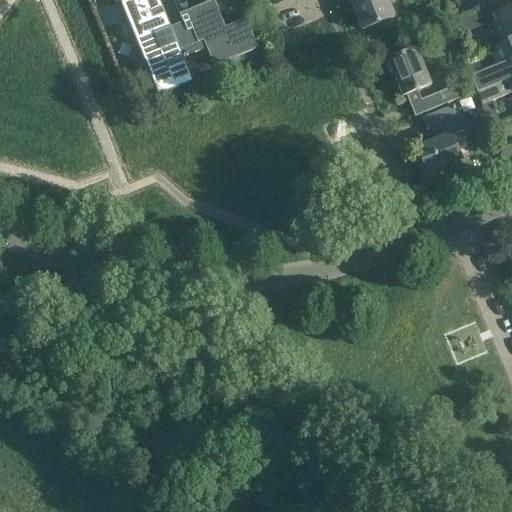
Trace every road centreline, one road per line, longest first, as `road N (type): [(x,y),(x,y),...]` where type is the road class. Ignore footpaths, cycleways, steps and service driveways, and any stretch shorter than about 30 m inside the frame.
road 1 (residential): [(457,218),(305,275),(191,282),(41,260),(0,237)]
road 2 (residential): [(511,357),(457,218)]
